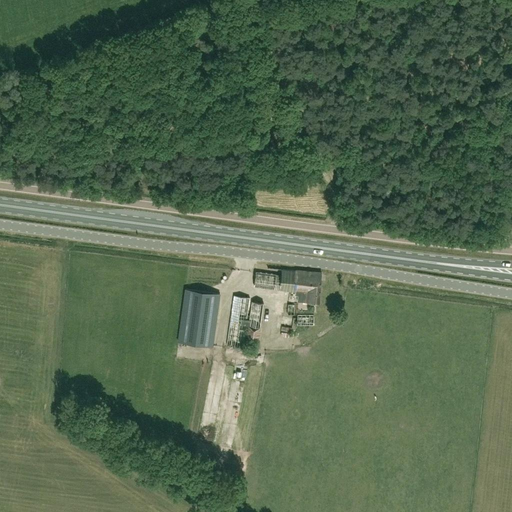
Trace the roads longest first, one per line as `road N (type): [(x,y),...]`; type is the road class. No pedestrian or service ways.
road 1 (unclassified): [(511,294),(0,224)]
road 2 (unclassified): [(0,183),(511,250)]
road 3 (primary): [(0,206),(451,264)]
